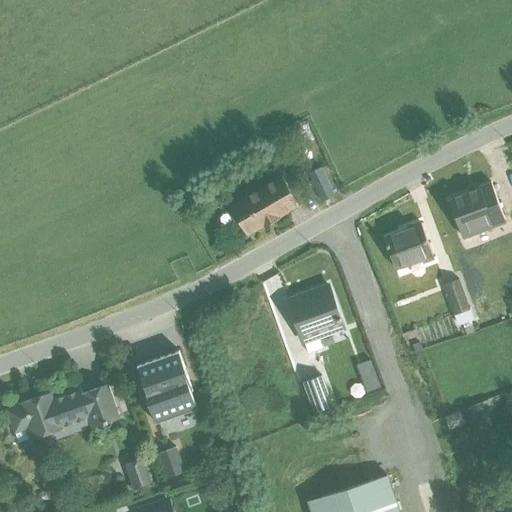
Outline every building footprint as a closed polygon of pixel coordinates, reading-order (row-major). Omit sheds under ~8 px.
[(311,131),(293,130),(293,146),(311,146),(311,131)] [(331,168),(323,172),(335,195),(343,191),(331,168)] [(335,195),(323,172),(313,177),(324,200),(335,195)] [(233,207),(230,210),(235,220),(238,217),(249,235),(265,225),(265,226),(282,216),(281,216),(289,211),(287,208),(299,201),(284,174),(231,204),(233,207)] [(492,181),(449,198),(464,238),(507,222),(492,181)] [(398,271),(435,258),(422,221),(384,234),(398,271)] [(511,224),(511,223),(502,229),(510,243),(511,241),(511,224)] [(474,275),(478,293),(497,289),(493,271),(474,275)] [(461,278),(445,283),(458,321),(474,316),(461,278)] [(330,284),(289,299),(304,343),(346,327),(330,284)] [(199,406),(180,350),(137,365),(156,421),(199,406)] [(371,357),(357,362),(367,390),(381,385),(371,357)] [(323,374),(303,381),(314,411),(334,404),(323,374)] [(45,442),(121,418),(110,383),(58,399),(55,390),(7,406),(18,443),(43,435),(45,442)] [(499,395),(469,406),(473,417),(504,406),(499,395)] [(461,411),(446,416),(451,429),(466,423),(461,411)] [(176,445),(158,452),(168,477),(186,470),(176,445)] [(145,457),(126,464),(133,488),(153,482),(145,457)] [(401,511),(389,474),(309,500),(312,511),(401,511)] [(176,511),(171,495),(138,506),(140,511),(176,511)]
